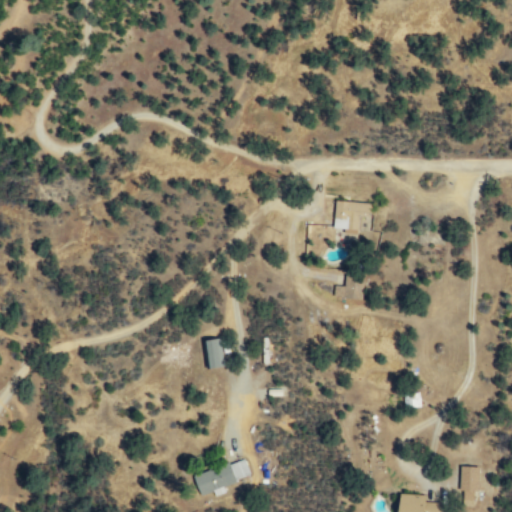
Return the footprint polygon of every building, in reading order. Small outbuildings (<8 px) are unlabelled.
[(357,231),(359,213),(369,214),(370,202),(335,198),(332,229),(357,231)] [(344,284),(333,283),(333,296),(362,296),(362,274),(344,274),(344,284)] [(205,366),(223,365),(221,337),(203,338),(205,366)] [(199,493),(213,488),(214,493),(225,489),(222,482),(249,474),(244,456),(193,472),(199,493)] [(478,465),(460,465),(460,499),(478,499),(478,465)] [(437,511),(438,501),(426,500),(426,493),(400,492),(399,511),(437,511)]
